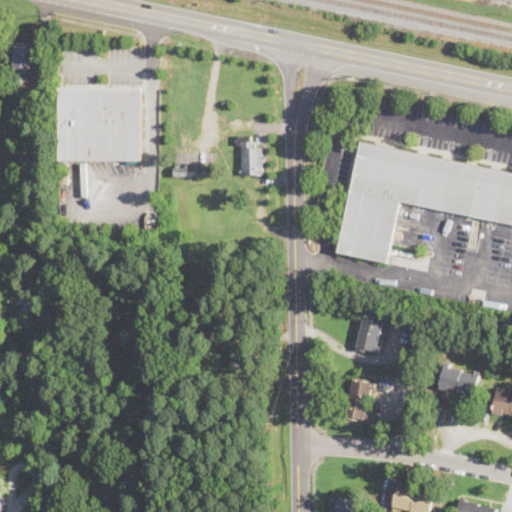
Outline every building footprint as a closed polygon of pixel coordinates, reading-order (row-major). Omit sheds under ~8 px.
[(36,39),(35,55),(32,54),(31,68),(29,68),(29,71),(15,70),(15,66),(13,66),(15,42),(17,42),(17,38),(36,39)] [(19,87),(12,83),(14,80),(10,77),(14,71),(24,78),(19,87)] [(142,86),(61,87),(62,160),(142,159),(142,86)] [(36,142),(29,142),(28,134),(36,134),(36,142)] [(253,136),(253,142),(256,141),(257,148),(262,148),(263,156),(266,156),(266,162),(263,162),(263,174),(244,174),(243,144),(239,144),(239,136),(253,136)] [(511,172),(511,223),(401,201),(389,262),(339,252),(362,142),(511,172)] [(206,164),(206,166),(211,166),(211,175),(177,175),(177,166),(186,166),(185,164),(189,164),(189,166),(194,166),(194,164),(198,164),(198,166),(202,166),(202,164),(206,164)] [(143,279),(140,299),(124,296),(127,276),(143,279)] [(41,283),(41,314),(49,315),(49,331),(44,331),(44,335),(39,335),(39,331),(38,331),(38,314),(33,314),(33,317),(23,317),(23,306),(24,306),(24,304),(16,304),(16,283),(41,283)] [(203,308),(200,312),(193,306),(196,302),(203,308)] [(389,315),(387,321),(384,320),(379,345),(381,346),(380,352),(358,347),(366,311),(389,315)] [(253,346),(253,354),(256,354),(256,360),(253,360),(253,368),(231,367),(231,346),(253,346)] [(443,358),(440,368),(435,366),(438,357),(443,358)] [(463,371),(475,373),(476,371),(481,372),(476,397),(471,396),(472,393),(450,388),(450,390),(441,388),(446,363),(451,364),(450,367),(464,370),(463,371)] [(377,384),(376,389),(373,389),(368,413),(370,414),(369,419),(347,415),(354,379),(377,384)] [(446,406),(445,387),(439,387),(439,390),(429,390),(430,406),(446,406)] [(511,413),(505,412),(504,415),(494,413),(500,387),(505,388),(504,392),(511,393),(511,413)] [(434,496),(431,511),(417,511),(413,511),(413,509),(395,506),(399,487),(417,491),(416,493),(434,496)] [(337,511),(337,500),(356,499),(356,511),(337,511)] [(497,511),(459,511),(462,500),(480,504),(480,505),(498,509),(497,511)]
